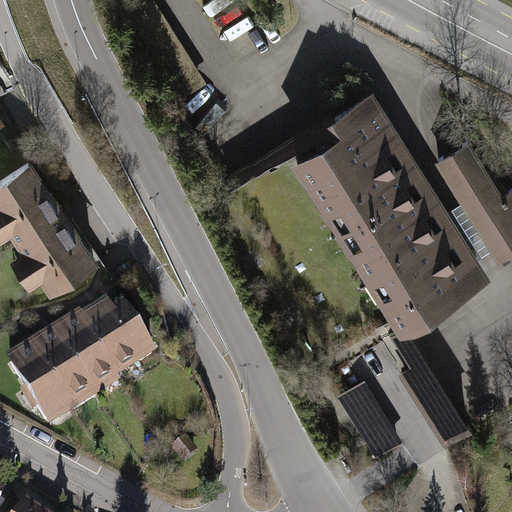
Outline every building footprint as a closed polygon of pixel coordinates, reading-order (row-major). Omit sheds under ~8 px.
[(492,278),(373,86),(278,144),(396,336),(408,328),(492,278)] [(467,139),(434,160),(499,259),(511,250),(511,180),(500,189),(467,139)] [(91,262),(25,162),(0,178),(0,227),(3,233),(10,229),(24,249),(17,254),(34,279),(41,274),(50,289),(91,262)] [(78,319),(6,364),(41,420),(148,353),(121,311),(111,317),(105,308),(81,323),(78,319)] [(473,432),(408,328),(396,336),(392,338),(410,368),(397,376),(443,451),(473,432)] [(405,443),(366,378),(338,395),(377,459),(405,443)] [(182,435),(168,446),(180,462),(194,450),(182,435)]
